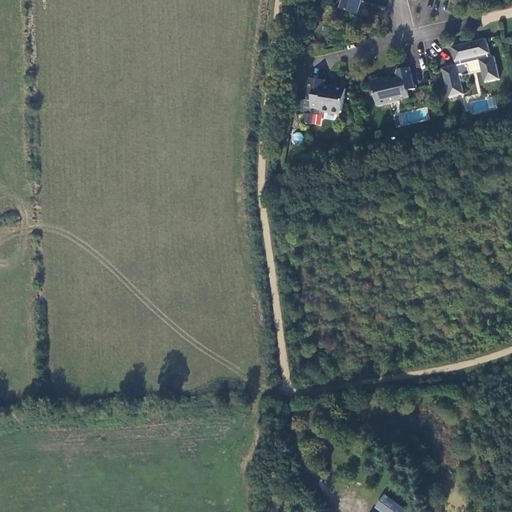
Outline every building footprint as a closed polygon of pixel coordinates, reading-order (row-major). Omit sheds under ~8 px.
[(343,0),(345,1),(342,10),(363,17),(368,3),(364,2),(364,0),(343,0)] [(487,40),(453,48),(456,62),(461,61),(462,64),(443,69),(451,97),(465,94),(460,75),(463,74),(463,76),(471,74),(469,65),(467,66),(467,63),(481,61),(486,82),(500,79),(495,57),(490,58),(489,54),(491,53),(487,40)] [(372,80),(378,106),(400,101),(399,99),(409,97),(408,91),(415,89),(411,67),(399,70),(397,73),(398,78),(385,81),(384,77),(372,80)] [(327,82),(312,79),(307,107),(322,110),(324,114),(340,116),(344,113),(347,90),(326,87),(327,82)] [(313,116),(306,115),(305,125),(312,126),(313,116)] [(387,494),(377,508),(383,511),(406,511),(408,510),(387,494)]
